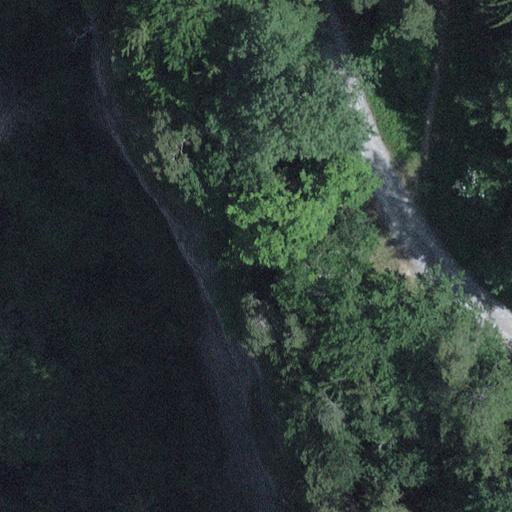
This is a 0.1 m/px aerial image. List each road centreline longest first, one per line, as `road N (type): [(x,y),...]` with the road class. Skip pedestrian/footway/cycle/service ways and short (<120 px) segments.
road 1 (track): [(319,0),(328,52),(402,180)]
road 2 (track): [(511,305),(456,273),(402,180)]
